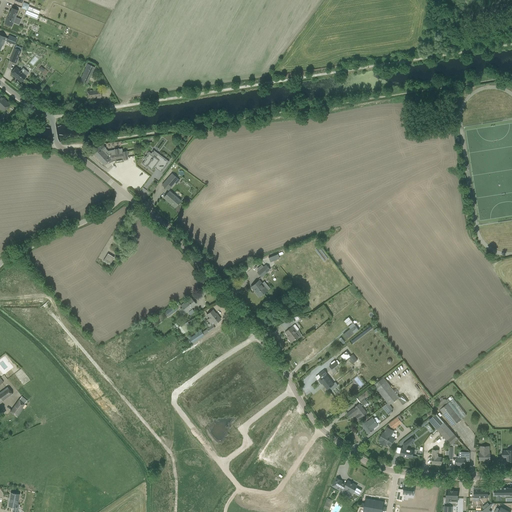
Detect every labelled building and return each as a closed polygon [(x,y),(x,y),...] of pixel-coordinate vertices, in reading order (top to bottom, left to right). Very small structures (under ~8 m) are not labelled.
[(5,21),(4,23),(12,26),(12,24),(13,22),(15,23),(17,18),(15,18),(16,16),(16,15),(18,11),(18,10),(18,11),(11,8),(10,12),(9,12),(10,11),(9,11),(7,16),(8,16),(7,18),(5,21)] [(14,44),(16,39),(9,36),(8,39),(0,35),(0,49),(2,46),(3,46),(5,41),(14,44)] [(14,48),(9,61),(16,63),(21,51),(22,48),(16,45),(14,48)] [(87,84),(95,67),(87,64),(80,81),(87,84)] [(16,68),(11,74),(21,82),(26,76),(29,73),(25,70),(22,73),(20,71),(16,68)] [(100,90),(91,91),(87,91),(88,100),(101,99),(100,90)] [(0,95),(0,108),(3,112),(10,105),(0,95)] [(98,146),(92,152),(104,166),(107,163),(108,164),(116,160),(115,159),(122,158),(123,160),(127,160),(126,152),(122,153),(122,154),(115,155),(115,152),(111,152),(107,156),(105,154),(106,152),(104,149),(102,151),(99,148),(102,145),(101,144),(98,147),(98,146)] [(150,154),(148,153),(144,159),(145,159),(142,164),(146,167),(147,166),(148,167),(148,168),(151,170),(153,167),(161,173),(169,162),(158,154),(155,158),(151,154),(151,153),(150,154)] [(172,174),(162,185),(168,191),(175,183),(174,182),(177,178),(172,174)] [(169,191),(167,194),(163,198),(175,208),(181,200),(169,191)] [(114,257),(112,256),(108,254),(103,261),(109,265),(114,257)] [(270,270),(266,265),(257,272),(261,277),(270,270)] [(267,290),(259,280),(251,287),(259,297),(267,290)] [(191,298),(182,305),(187,311),(196,304),(191,298)] [(166,311),(169,316),(177,309),(174,305),(166,311)] [(210,318),(207,320),(210,324),(213,322),(215,324),(220,320),(220,319),(220,318),(218,316),(212,310),(207,315),(210,318)] [(350,329),(343,334),(347,339),(359,330),(349,317),(344,321),(348,326),(351,323),(351,324),(348,327),(350,329)] [(280,325),(285,330),(294,323),(293,318),(280,325)] [(188,323),(181,327),(181,326),(176,329),(180,335),(185,332),(189,330),(187,327),(190,326),(188,323)] [(214,328),(212,325),(201,332),(201,331),(189,338),(192,343),(214,328)] [(297,331),(293,326),(284,332),(289,337),(287,338),(291,342),(298,337),(298,338),(301,336),(299,331),(297,331)] [(304,339),(309,345),(325,333),(321,327),(304,339)] [(363,335),(373,329),(371,327),(350,341),(352,344),(364,336),(363,335)] [(295,350),(303,359),(310,353),(302,344),(295,350)] [(208,346),(203,350),(210,358),(215,354),(208,346)] [(203,350),(198,354),(205,362),(210,358),(203,350)] [(351,356),(347,351),(341,356),(345,361),(348,358),(351,361),(356,357),(353,354),(351,356)] [(198,354),(193,358),(200,366),(205,362),(198,354)] [(193,358),(188,362),(195,370),(200,366),(193,358)] [(335,361),(329,366),(331,369),(332,370),(338,365),(338,364),(340,363),(337,360),(336,361),(335,361)] [(182,366),(177,370),(183,379),(189,375),(182,366)] [(177,370),(172,374),(178,383),(183,379),(177,370)] [(321,378),(318,380),(321,384),(323,383),(323,384),(324,383),(326,385),(325,386),(327,389),(330,387),(332,390),(338,386),(335,383),(333,384),(325,375),(327,374),(324,370),(319,374),(321,378)] [(172,374),(167,378),(173,387),(178,383),(172,374)] [(399,397),(383,377),(374,385),(390,405),(399,397)] [(7,387),(0,392),(0,403),(13,394),(7,387)] [(370,394),(367,390),(358,398),(361,401),(370,394)] [(194,394),(184,402),(188,407),(190,404),(194,409),(201,403),(204,400),(202,397),(198,399),(194,394)] [(403,404),(407,401),(403,395),(399,398),(403,404)] [(19,399),(16,403),(22,407),(25,404),(24,403),(27,400),(22,396),(19,399)] [(461,419),(446,400),(445,398),(436,405),(452,426),(461,419)] [(446,400),(461,419),(466,415),(453,399),(450,402),(448,399),(446,400)] [(194,409),(191,411),(194,415),(197,413),(200,417),(208,411),(211,408),(208,405),(205,408),(204,406),(201,403),(194,409)] [(347,414),(350,418),(353,416),(358,421),(367,413),(359,404),(360,404),(359,404),(355,408),(354,408),(354,409),(350,411),(350,412),(347,414)] [(200,417),(197,419),(200,423),(203,420),(206,425),(217,417),(215,413),(211,416),(208,411),(200,417)] [(296,414),(289,424),(291,426),(298,416),(296,414)] [(437,430),(444,423),(436,414),(428,420),(437,430)] [(217,417),(206,425),(210,430),(207,432),(210,436),(221,428),(217,423),(220,420),(217,417)] [(401,422),(400,421),(397,417),(388,424),(393,430),(401,422)] [(367,422),(367,421),(361,425),(368,434),(373,429),(378,425),(377,423),(379,422),(379,421),(377,418),(375,418),(374,419),(372,418),(367,422)] [(444,423),(437,430),(446,441),(447,440),(451,445),(458,439),(454,434),(444,423)] [(423,426),(414,434),(418,439),(428,430),(423,426)] [(379,440),(378,441),(383,444),(386,446),(387,444),(390,446),(391,443),(393,443),(394,441),(394,439),(391,437),(390,437),(394,431),(387,427),(384,433),(383,433),(382,433),(379,439),(379,440)] [(227,434),(223,437),(230,445),(234,441),(236,444),(241,441),(235,433),(229,437),(227,434)] [(223,443),(217,447),(223,454),(228,451),(225,448),(230,445),(223,437),(220,439),(223,443)] [(400,454),(400,455),(409,457),(409,455),(412,456),(412,455),(413,455),(413,454),(413,453),(413,451),(407,449),(407,446),(410,444),(408,441),(408,440),(403,444),(402,448),(400,454)] [(479,452),(479,456),(479,461),(485,461),(490,461),(490,453),(489,453),(489,446),(480,446),(480,452),(479,452)] [(433,453),(432,463),(437,464),(437,465),(440,465),(440,464),(441,464),(441,457),(438,457),(438,450),(433,449),(433,453)] [(511,450),(507,450),(507,451),(502,451),(502,457),(507,457),(507,461),(511,461),(511,450)] [(456,458),(456,465),(465,465),(465,461),(469,461),(469,462),(470,452),(462,452),(462,458),(456,458)] [(180,470),(182,485),(188,484),(185,469),(180,470)] [(337,478),(332,486),(339,490),(340,488),(343,490),(342,492),(350,497),(353,493),(356,487),(357,486),(348,481),(346,483),(345,485),(340,482),(341,480),(337,478)] [(398,489),(396,499),(404,500),(405,494),(414,495),(415,485),(403,484),(403,489),(398,489)] [(497,496),(497,497),(511,496),(511,487),(508,488),(494,488),(494,496),(497,496)] [(488,489),(474,489),(474,498),(488,498),(488,489)] [(453,490),(451,490),(446,490),(446,498),(448,498),(448,502),(457,502),(458,492),(453,492),(453,490)] [(11,493),(8,506),(14,507),(17,508),(18,504),(19,495),(16,494),(11,493)] [(362,503),(361,505),(373,507),(374,507),(375,500),(365,498),(364,503),(362,503)] [(375,500),(374,507),(386,509),(386,507),(383,506),(384,502),(384,501),(375,500)]
